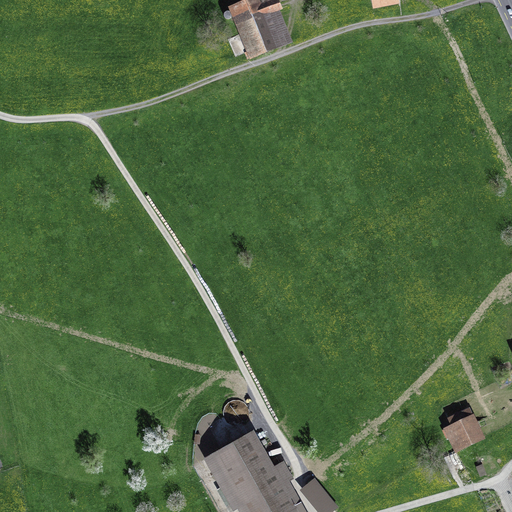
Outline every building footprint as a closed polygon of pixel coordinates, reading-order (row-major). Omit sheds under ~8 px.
[(278,0),(250,0),(228,9),(251,60),(293,43),(281,11),(283,10),(278,0)] [(399,0),(371,0),(373,11),(401,5),(399,0)] [(451,424),(443,428),(455,452),(485,438),(470,406),(447,417),(451,424)] [(254,433),(204,460),(232,511),(235,511),(238,511),(306,511),(290,483),(294,480),(284,462),(275,467),(254,433)] [(314,480),(301,491),(318,511),(333,511),(338,508),(314,480)]
